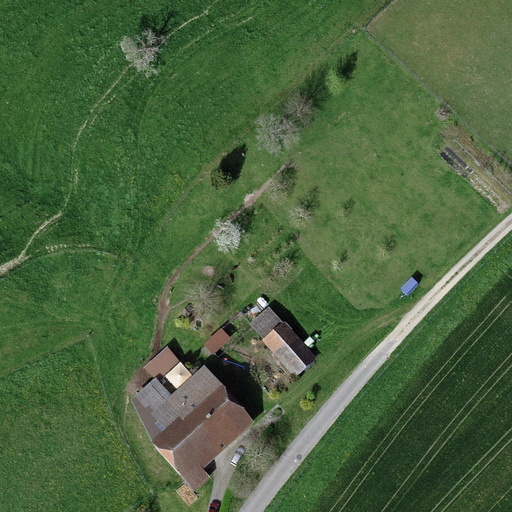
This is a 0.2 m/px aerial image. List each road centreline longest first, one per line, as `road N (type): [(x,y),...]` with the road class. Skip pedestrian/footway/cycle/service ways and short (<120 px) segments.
road 1 (residential): [(253,511),(393,338)]
road 2 (track): [(511,220),(393,338)]
